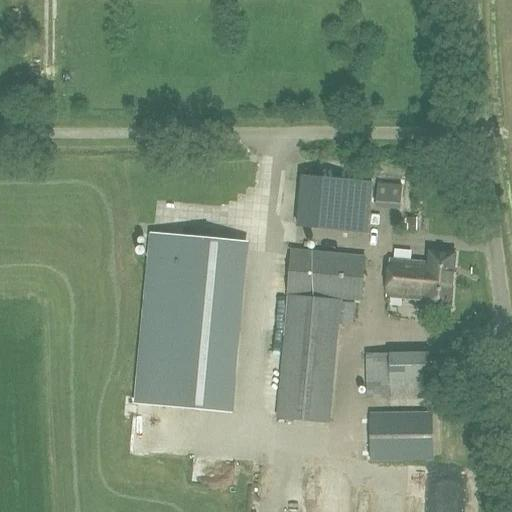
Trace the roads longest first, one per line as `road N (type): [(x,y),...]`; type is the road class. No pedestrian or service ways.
road 1 (unclassified): [(0,134),(488,130)]
road 2 (unclassified): [(511,377),(488,130)]
road 3 (unclassified): [(488,130),(478,0)]
